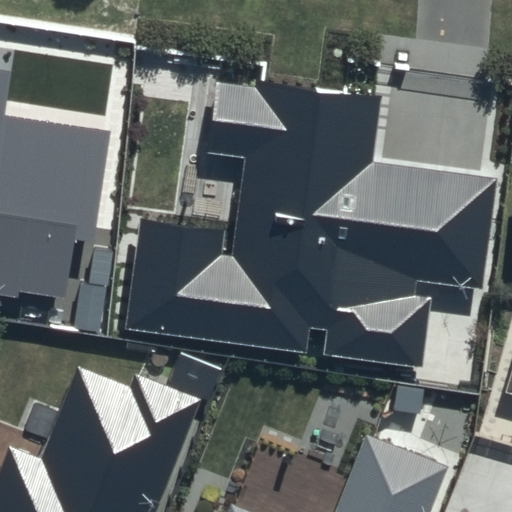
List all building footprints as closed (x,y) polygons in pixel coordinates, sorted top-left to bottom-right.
[(11,73),(0,71),(0,292),(17,295),(18,287),(65,295),(73,241),(93,244),(111,132),(5,115),(11,73)] [(475,272),(485,181),(355,162),(365,99),(225,79),(216,142),(254,147),(242,233),(139,218),(125,314),(412,356),(420,304),(379,298),(388,261),(475,272)] [(511,320),(491,391),(511,396),(511,498),(510,505),(511,505),(511,320)] [(0,511),(163,511),(207,407),(94,361),(48,470),(19,458),(0,504),(0,511)] [(433,511),(451,472),(369,437),(338,511),(279,511),(229,491),(219,511),(433,511)]
